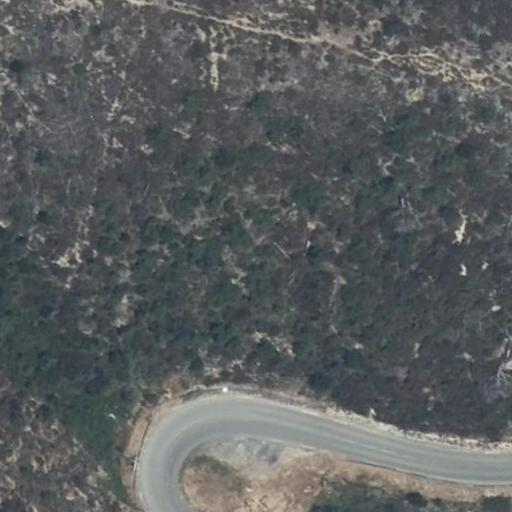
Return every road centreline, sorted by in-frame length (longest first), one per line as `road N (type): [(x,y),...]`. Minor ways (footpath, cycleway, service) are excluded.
road 1 (secondary): [(172,511),(158,489),(157,467),(185,429),(210,419),(270,419),(447,465),(511,466)]
road 2 (track): [(352,13),(208,0)]
